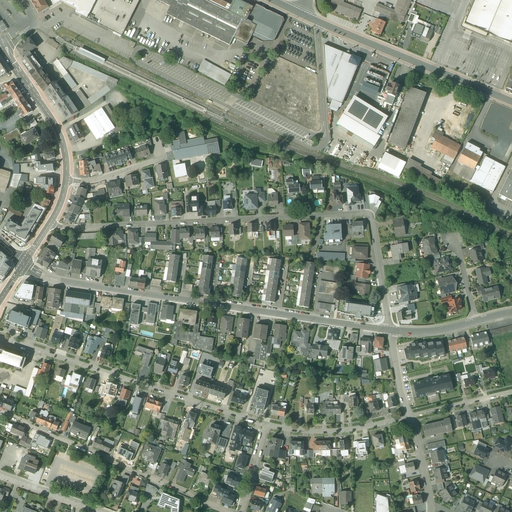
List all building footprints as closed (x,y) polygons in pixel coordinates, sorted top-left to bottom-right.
[(43,0),(30,0),(39,15),(49,9),(43,0)] [(43,0),(49,9),(63,0),(43,0)] [(138,0),(119,0),(116,9),(111,18),(75,0),(70,0),(69,2),(66,1),(64,0),(63,0),(66,4),(80,11),(78,15),(122,36),(138,0)] [(75,0),(111,18),(116,9),(119,0),(75,0)] [(254,7),(239,0),(234,0),(229,12),(203,0),(156,0),(170,7),(166,14),(229,46),(233,38),(242,20),(246,21),(246,22),(246,21),(253,8),(254,7)] [(340,3),(332,0),(329,8),(329,9),(357,20),(361,12),(340,3)] [(405,0),(401,0),(398,8),(402,9),(400,13),(405,15),(411,2),(405,0)] [(511,0),(474,0),(464,24),(511,43),(511,0)] [(400,13),(377,4),(374,11),(402,23),(405,15),(400,13)] [(281,19),(261,10),(258,11),(253,8),(246,21),(249,22),(249,21),(252,22),(251,24),(256,26),(252,35),(263,41),(271,40),(271,39),(274,41),(277,35),(283,23),(281,19)] [(411,13),(407,22),(413,24),(417,16),(411,13)] [(384,23),(376,19),(371,32),(379,35),(380,32),(381,32),(384,26),(383,26),(384,23)] [(246,21),(242,20),(233,38),(247,45),(252,35),(256,26),(251,24),(252,22),(249,21),(249,22),(246,21),(246,22),(246,21)] [(417,20),(411,35),(420,38),(422,34),(424,28),(426,24),(417,20)] [(433,31),(424,28),(422,34),(430,38),(433,31)] [(37,47),(30,38),(29,39),(26,41),(26,40),(19,46),(20,46),(16,49),(16,48),(16,49),(19,53),(22,56),(23,58),(24,57),(23,55),(28,51),(30,52),(32,50),(32,51),(36,47),(37,48),(37,47)] [(57,43),(52,40),(48,45),(53,48),(57,43)] [(348,51),(343,53),(323,45),(327,98),(342,104),(357,67),(349,63),(352,56),(350,55),(348,51)] [(104,64),(107,59),(81,48),(79,53),(104,64)] [(34,53),(31,55),(30,52),(28,51),(23,55),(24,57),(25,57),(26,59),(22,62),(30,72),(28,73),(32,77),(42,69),(38,63),(41,61),(34,53)] [(360,60),(352,56),(349,63),(357,67),(360,60)] [(73,61),(63,58),(58,61),(65,71),(70,66),(71,66),(73,61)] [(57,60),(53,63),(63,77),(68,74),(65,71),(58,61),(57,60)] [(226,85),(232,74),(203,60),(198,71),(226,85)] [(108,77),(73,61),(71,66),(70,66),(106,82),(108,77)] [(54,84),(42,69),(32,77),(43,92),(46,90),(54,84)] [(77,86),(68,74),(63,77),(72,90),(77,86)] [(118,81),(108,77),(106,82),(106,86),(110,91),(118,85),(116,84),(118,81)] [(54,84),(46,90),(54,102),(65,94),(56,82),(54,84)] [(378,97),(381,88),(365,82),(361,90),(378,97)] [(4,86),(3,86),(4,88),(7,92),(8,92),(8,91),(15,87),(13,83),(8,85),(7,84),(4,86)] [(399,87),(391,84),(391,86),(388,93),(387,95),(395,98),(399,87)] [(87,100),(91,105),(110,91),(106,86),(87,100)] [(19,92),(15,87),(8,91),(8,92),(10,95),(7,95),(5,96),(7,99),(19,92)] [(410,88),(389,144),(400,148),(422,92),(410,88)] [(87,100),(79,89),(74,92),(86,108),(91,105),(87,100)] [(23,98),(19,92),(7,99),(1,103),(3,106),(7,104),(13,100),(15,102),(23,98)] [(395,98),(387,95),(384,103),(392,106),(395,98)] [(26,103),(23,98),(15,102),(17,105),(16,105),(18,108),(26,103)] [(78,113),(69,99),(58,107),(67,120),(78,113)] [(385,121),(351,100),(343,114),(377,135),(385,121)] [(26,103),(18,108),(19,110),(18,111),(21,115),(22,114),(24,117),(32,112),(26,103)] [(106,115),(111,112),(107,105),(102,109),(106,115)] [(106,115),(102,109),(93,115),(104,131),(106,134),(113,130),(115,129),(106,115)] [(123,129),(111,112),(106,115),(115,129),(113,130),(116,134),(123,129)] [(377,135),(343,114),(337,124),(374,147),(380,137),(377,135)] [(93,115),(77,125),(79,128),(86,124),(95,136),(104,131),(93,115)] [(34,119),(27,123),(30,128),(37,124),(34,119)] [(483,121),(480,128),(501,138),(508,122),(503,119),(499,128),(483,121)] [(72,128),(68,129),(73,138),(74,137),(82,134),(79,128),(77,125),(72,128)] [(17,128),(1,137),(6,142),(20,134),(17,128)] [(34,129),(27,133),(26,132),(20,135),(25,145),(39,138),(36,133),(38,132),(36,129),(35,130),(34,129)] [(436,129),(431,138),(435,140),(437,136),(442,138),(444,134),(436,129)] [(104,131),(95,136),(97,140),(106,134),(104,131)] [(204,138),(186,141),(185,136),(184,132),(177,134),(179,141),(172,142),(173,146),(172,147),(175,161),(179,160),(201,156),(208,155),(206,145),(205,145),(204,141),(204,138)] [(82,134),(74,137),(77,142),(84,138),(82,134)] [(442,138),(437,136),(435,140),(433,145),(431,148),(444,155),(454,160),(460,147),(442,138)] [(217,139),(204,141),(205,145),(206,145),(208,155),(213,154),(213,156),(220,154),(217,139)] [(480,150),(467,143),(457,162),(467,167),(472,169),(472,170),(473,171),(474,170),(483,153),(482,153),(479,151),(480,150)] [(147,146),(136,149),(139,159),(150,155),(148,150),(147,146)] [(128,149),(124,151),(110,156),(110,155),(105,157),(107,163),(108,168),(116,165),(116,166),(125,163),(124,162),(132,160),(131,155),(128,149)] [(505,167),(485,157),(486,155),(483,153),(474,170),(475,171),(470,181),(477,185),(478,184),(483,187),(483,188),(492,193),(505,167)] [(44,154),(35,156),(36,159),(36,163),(40,162),(40,158),(45,157),(44,154)] [(399,162),(384,154),(380,162),(395,170),(399,162)] [(454,160),(444,155),(441,161),(450,166),(454,160)] [(431,173),(409,161),(404,170),(439,188),(442,181),(430,175),(431,173)] [(54,164),(40,165),(40,162),(36,163),(35,163),(36,171),(38,171),(38,172),(47,171),(47,173),(55,172),(54,164)] [(96,165),(88,168),(88,171),(93,170),(93,171),(98,170),(99,173),(102,172),(100,164),(96,165)] [(165,165),(156,167),(159,180),(168,179),(165,165)] [(180,166),(174,167),(176,178),(186,176),(184,165),(180,166)] [(472,169),(467,167),(462,177),(470,181),(475,171),(474,170),(473,171),(472,170),(472,169)] [(511,168),(499,195),(511,201),(511,168)] [(10,173),(0,169),(0,186),(6,188),(10,177),(10,173)] [(152,178),(151,178),(149,171),(142,172),(144,183),(145,188),(154,187),(152,178)] [(22,175),(13,174),(13,177),(10,187),(17,189),(22,175)] [(28,175),(22,174),(19,182),(27,183),(28,175)] [(136,175),(126,177),(127,183),(128,187),(138,185),(136,175)] [(55,179),(38,178),(38,184),(46,186),(55,187),(55,179)] [(119,181),(108,184),(110,194),(113,193),(114,196),(121,195),(121,193),(119,184),(119,181)] [(312,182),(310,183),(310,189),(313,189),(313,191),(317,191),(317,189),(322,189),(322,188),(322,182),(320,182),(312,182)] [(293,186),(288,186),(288,193),(293,193),(294,194),(297,194),(297,193),(300,192),(300,185),(293,186)] [(55,187),(46,186),(45,191),(45,193),(53,194),(55,187)] [(87,190),(79,188),(76,197),(83,199),(85,195),(87,190)] [(358,196),(357,188),(347,189),(349,206),(361,204),(360,198),(360,196),(358,196)] [(257,195),(257,202),(264,202),(264,193),(261,193),(260,190),(254,190),(254,195),(257,195)] [(276,194),(268,195),(268,206),(269,206),(270,207),(272,207),(273,206),(277,206),(277,205),(277,198),(277,195),(276,194)] [(257,195),(254,195),(245,196),(245,200),(241,200),(242,209),(246,209),(246,210),(258,209),(257,202),(257,195)] [(378,209),(383,200),(379,198),(374,195),(368,196),(369,205),(374,204),(376,205),(374,207),(378,209)] [(43,198),(42,198),(40,202),(32,198),(30,202),(34,204),(47,209),(50,201),(48,200),(49,199),(44,197),(43,198)] [(83,199),(76,197),(72,205),(80,208),(81,206),(83,199)] [(187,198),(187,213),(192,212),(192,211),(198,210),(198,217),(207,216),(207,207),(199,208),(198,197),(187,198)] [(332,198),(333,206),(342,205),(341,197),(335,197),(332,198)] [(163,201),(155,202),(155,208),(156,215),(165,215),(165,210),(163,210),(163,201)] [(231,201),(223,201),(223,210),(232,210),(231,201)] [(47,209),(34,204),(27,216),(39,223),(47,209)] [(128,206),(118,206),(118,209),(115,209),(116,216),(124,215),(124,217),(129,217),(128,204),(128,206)] [(80,208),(72,205),(68,212),(77,215),(80,210),(81,208),(80,208)] [(147,206),(136,207),(136,217),(141,216),(147,216),(147,211),(147,206)] [(180,206),(171,206),(171,209),(172,217),(181,217),(180,210),(180,206)] [(216,207),(207,207),(207,216),(216,215),(216,207)] [(77,215),(68,212),(64,221),(70,225),(71,222),(74,224),(76,220),(78,216),(77,215)] [(27,216),(21,226),(18,231),(27,237),(30,232),(32,233),(39,223),(27,216)] [(21,226),(8,219),(2,230),(26,244),(29,238),(27,237),(18,231),(21,226)] [(362,223),(352,224),(352,226),(353,232),(363,232),(362,223)] [(403,223),(394,224),(396,234),(404,233),(403,223)] [(309,224),(299,224),(299,235),(300,240),(301,240),(305,240),(305,237),(308,236),(308,232),(309,232),(309,224)] [(237,225),(229,225),(230,236),(237,235),(237,234),(237,228),(237,225)] [(293,226),(283,226),(284,236),(291,236),(293,236),(293,226)] [(327,230),(327,232),(327,234),(326,235),(325,234),(325,241),(342,241),(341,226),(327,226),(327,230)] [(215,228),(210,229),(211,238),(219,237),(220,237),(219,235),(219,227),(215,227),(215,228)] [(200,229),(195,229),(195,239),(200,238),(200,240),(204,240),(205,240),(204,236),(204,230),(200,230),(200,229)] [(180,231),(171,230),(171,241),(179,241),(180,241),(180,238),(180,231)] [(189,230),(180,230),(180,231),(180,238),(187,238),(189,238),(189,237),(189,230)] [(138,231),(129,231),(129,240),(133,240),(133,244),(138,244),(138,238),(138,231)] [(122,232),(108,233),(109,246),(117,246),(116,240),(122,240),(122,236),(122,232)] [(58,235),(55,233),(51,240),(56,244),(60,246),(65,240),(61,237),(62,236),(59,234),(58,235)] [(156,234),(145,234),(145,238),(145,242),(151,242),(150,249),(153,249),(153,247),(156,247),(156,242),(156,234)] [(423,248),(435,245),(433,238),(430,239),(422,241),(423,248)] [(171,241),(171,243),(167,243),(166,250),(175,250),(175,244),(178,244),(179,241),(171,241)] [(55,247),(49,243),(46,248),(51,252),(55,247)] [(406,243),(396,245),(397,247),(395,247),(395,246),(390,246),(391,252),(392,252),(393,259),(393,262),(399,261),(398,254),(408,253),(406,243)] [(435,245),(423,248),(425,256),(433,254),(437,253),(435,245)] [(46,248),(42,254),(48,258),(49,256),(51,257),(53,253),(51,252),(46,248)] [(367,249),(353,248),(352,256),(352,258),(355,258),(366,259),(367,249)] [(475,250),(469,251),(470,254),(471,254),(474,263),(481,261),(480,257),(482,256),(480,249),(475,250)] [(9,261),(0,252),(0,281),(2,282),(11,268),(6,263),(9,261)] [(42,254),(37,263),(47,269),(48,268),(52,261),(48,258),(42,254)] [(180,256),(171,255),(172,255),(171,260),(170,260),(169,262),(178,264),(179,261),(180,256)] [(213,257),(204,256),(205,256),(204,260),(203,260),(203,263),(212,264),(212,262),(213,262),(213,257)] [(440,259),(434,261),(436,271),(443,269),(443,271),(450,270),(447,258),(440,259)] [(94,260),(88,259),(88,265),(87,267),(86,276),(100,278),(102,261),(94,260)] [(247,260),(238,259),(239,259),(238,263),(237,263),(237,266),(245,267),(246,265),(247,260)] [(56,264),(52,261),(48,268),(50,269),(51,267),(54,269),(55,267),(56,264)] [(70,263),(57,261),(56,264),(55,267),(68,270),(69,267),(70,263)] [(78,261),(73,261),(73,265),(72,268),(71,273),(80,275),(80,273),(81,266),(77,265),(78,261)] [(315,264),(306,262),(306,263),(307,263),(306,267),(305,267),(305,270),(313,271),(314,268),(315,264)] [(364,265),(360,264),(360,265),(358,277),(358,278),(367,279),(368,274),(369,274),(370,270),(368,270),(369,266),(364,265)] [(484,268),(476,270),(479,285),(487,283),(486,276),(490,275),(489,269),(484,270),(484,268)] [(176,276),(169,274),(168,279),(167,278),(166,282),(175,283),(176,282),(175,282),(176,280),(177,276),(176,276)] [(135,278),(131,277),(130,281),(129,281),(129,284),(130,284),(130,287),(137,288),(138,280),(135,279),(135,278)] [(442,279),(438,280),(438,281),(439,288),(453,284),(453,283),(451,277),(442,279)] [(140,280),(138,280),(137,288),(144,289),(145,286),(146,286),(146,283),(145,283),(146,280),(142,279),(142,280),(140,280)] [(20,300),(34,302),(36,287),(37,286),(29,285),(29,284),(24,281),(13,298),(19,302),(20,300)] [(209,282),(201,281),(200,285),(199,285),(199,286),(199,288),(208,289),(208,287),(209,287),(209,282)] [(370,286),(361,284),(361,285),(355,284),(350,283),(349,289),(349,288),(360,290),(360,295),(359,295),(359,296),(369,297),(368,297),(370,286)] [(453,284),(439,288),(441,295),(445,294),(455,292),(453,286),(453,284)] [(415,285),(396,289),(397,291),(400,291),(401,295),(416,293),(415,285)] [(44,288),(36,287),(34,300),(42,301),(44,288)] [(497,287),(483,290),(483,287),(477,289),(478,295),(481,294),(483,302),(484,302),(487,302),(488,300),(498,298),(497,293),(498,293),(498,292),(497,287)] [(208,289),(199,288),(198,294),(209,296),(210,290),(208,289)] [(49,294),(47,307),(58,309),(59,301),(60,298),(59,298),(61,291),(50,289),(49,294)] [(242,291),(234,290),(233,294),(232,294),(232,297),(241,298),(241,297),(241,295),(242,291)] [(91,295),(66,291),(63,312),(77,314),(79,305),(84,306),(89,307),(90,307),(91,295)] [(398,300),(399,303),(417,300),(416,293),(401,295),(402,300),(398,300)] [(111,298),(101,296),(100,304),(100,307),(109,308),(111,298)] [(446,297),(439,298),(441,304),(451,301),(450,296),(446,297)] [(124,300),(113,298),(111,308),(122,309),(123,303),(124,300)] [(309,301),(301,300),(301,304),(300,304),(299,307),(308,308),(308,306),(309,306),(309,301)] [(339,300),(337,309),(337,312),(341,313),(344,314),(346,301),(339,300)] [(457,300),(453,301),(453,302),(448,303),(449,307),(447,307),(448,311),(449,310),(450,313),(457,312),(457,310),(462,309),(460,302),(457,300)] [(373,318),(375,306),(346,302),(346,301),(344,314),(355,316),(355,319),(361,319),(361,317),(373,318)] [(148,309),(140,308),(140,312),(147,313),(145,323),(154,324),(157,305),(148,303),(148,309)] [(141,305),(132,304),(130,323),(130,325),(137,326),(140,312),(140,308),(141,305)] [(168,306),(163,305),(161,319),(171,320),(172,315),(173,307),(173,308),(168,307),(168,306)] [(174,322),(171,345),(176,346),(176,341),(175,339),(176,339),(192,341),(193,333),(181,331),(182,324),(195,326),(196,319),(197,312),(179,309),(178,316),(177,323),(174,322)] [(41,312),(33,310),(30,318),(31,319),(29,325),(36,327),(36,326),(38,319),(41,312)] [(19,314),(11,311),(7,321),(28,329),(29,325),(31,319),(30,318),(23,316),(23,314),(19,313),(19,314)] [(408,311),(397,313),(398,321),(406,320),(411,319),(410,311),(408,312),(408,311)] [(60,312),(60,316),(63,317),(82,322),(84,315),(83,315),(77,314),(63,312),(60,312)] [(217,315),(209,314),(208,322),(215,323),(216,323),(216,322),(217,315)] [(57,316),(56,315),(48,340),(51,341),(55,330),(57,331),(58,329),(59,330),(63,317),(60,316),(57,316)] [(233,318),(223,317),(221,330),(226,330),(226,332),(231,332),(233,318)] [(249,321),(239,319),(236,337),(247,339),(249,321)] [(286,326),(274,324),(273,330),(275,330),(274,338),(281,339),(284,340),(286,326)] [(267,327),(255,325),(253,339),(258,339),(262,340),(265,340),(267,327)] [(43,330),(39,328),(36,337),(44,340),(45,336),(46,336),(47,333),(46,333),(47,331),(43,330)] [(51,341),(51,342),(59,345),(60,343),(61,344),(63,338),(62,337),(62,336),(56,334),(57,331),(55,330),(51,341)] [(301,333),(294,332),(293,341),(291,341),(291,345),(290,345),(290,346),(301,347),(301,352),(303,352),(302,355),(307,357),(310,348),(310,345),(307,344),(309,332),(304,331),(303,334),(301,334),(301,333)] [(338,332),(329,331),(328,339),(331,340),(336,341),(338,332)] [(487,335),(487,332),(481,334),(484,345),(489,344),(489,341),(487,335)] [(194,333),(193,333),(192,341),(193,343),(193,344),(193,345),(194,347),(195,348),(196,348),(212,352),(214,339),(199,337),(200,334),(200,333),(198,333),(197,334),(194,333)] [(484,345),(481,334),(476,335),(478,347),(484,345)] [(478,347),(476,335),(470,336),(471,339),(472,345),(473,348),(478,347)] [(94,338),(90,336),(89,340),(85,352),(92,354),(92,355),(94,349),(96,350),(98,345),(97,345),(99,339),(95,337),(94,338)] [(71,337),(70,342),(69,342),(68,344),(69,345),(68,347),(72,349),(76,339),(71,337)] [(383,339),(374,338),(374,340),(374,344),(374,348),(382,348),(383,339)] [(465,340),(464,338),(459,339),(461,351),(467,349),(466,347),(465,340)] [(255,358),(247,357),(246,364),(254,366),(255,360),(265,361),(266,353),(267,346),(262,345),(262,340),(258,339),(255,358)] [(371,340),(360,339),(360,344),(366,345),(365,353),(370,354),(371,344),(371,340)] [(461,351),(459,339),(453,340),(456,352),(461,351)] [(456,352),(453,340),(448,342),(448,344),(450,351),(450,353),(456,352)] [(425,343),(418,345),(417,343),(409,345),(410,348),(412,357),(413,359),(420,357),(421,358),(429,356),(429,358),(437,356),(437,357),(445,356),(442,342),(434,344),(433,342),(426,344),(425,343)] [(153,351),(137,346),(135,351),(141,353),(142,353),(143,354),(144,355),(141,365),(147,367),(151,356),(153,351)] [(318,346),(313,346),(313,348),(312,355),(326,357),(327,348),(322,347),(322,348),(318,347),(318,346)] [(104,348),(104,347),(103,349),(101,357),(102,358),(101,358),(106,360),(106,359),(107,359),(108,356),(110,356),(111,352),(110,352),(111,350),(104,348)] [(349,348),(347,348),(342,347),(341,355),(340,355),(338,362),(344,362),(344,360),(352,361),(354,348),(349,348)] [(25,359),(0,350),(0,362),(22,370),(25,359)] [(164,360),(157,358),(155,364),(155,370),(158,370),(158,373),(162,373),(165,362),(166,361),(164,360)] [(379,360),(373,361),(376,373),(378,372),(378,373),(380,372),(388,371),(385,358),(379,360)] [(179,365),(171,362),(169,367),(168,370),(173,371),(172,373),(177,374),(178,368),(179,365)] [(50,366),(44,364),(41,371),(41,372),(44,373),(48,374),(50,366)] [(211,379),(214,368),(202,364),(198,375),(211,379)] [(39,369),(34,368),(30,382),(34,383),(35,381),(37,376),(39,370),(39,369)] [(66,371),(58,368),(57,372),(55,379),(62,381),(63,380),(66,371)] [(492,369),(483,372),(485,379),(489,378),(494,377),(492,369)] [(74,374),(73,374),(72,377),(69,387),(77,390),(80,382),(81,379),(82,376),(77,375),(74,374)] [(449,375),(438,378),(438,377),(433,378),(434,379),(429,380),(429,379),(424,380),(425,381),(413,384),(414,386),(416,396),(417,398),(428,396),(428,397),(436,395),(435,394),(441,393),(442,394),(445,393),(445,392),(453,390),(449,375)] [(184,376),(182,376),(179,384),(187,387),(188,383),(189,384),(190,381),(189,381),(190,378),(184,376)] [(472,378),(463,380),(465,388),(474,386),(472,378)] [(96,381),(90,379),(88,384),(86,384),(85,388),(86,388),(85,391),(90,393),(91,390),(93,390),(96,381)] [(212,385),(197,381),(194,389),(209,394),(212,385)] [(116,387),(107,385),(104,394),(108,395),(112,396),(114,397),(115,392),(114,392),(116,387)] [(227,390),(212,385),(209,394),(224,399),(227,390)] [(131,392),(123,389),(120,397),(120,399),(127,401),(131,392)] [(268,392),(257,389),(253,403),(256,404),(255,408),(263,410),(268,397),(267,396),(268,392)] [(235,392),(233,396),(232,396),(231,398),(232,399),(231,401),(237,403),(240,395),(238,395),(238,393),(237,393),(235,392)] [(246,396),(242,394),(242,396),(240,395),(237,403),(243,405),(244,403),(245,403),(246,400),(245,400),(246,396)] [(140,405),(142,399),(135,397),(135,399),(133,404),(130,414),(137,416),(140,405)] [(349,398),(348,398),(349,403),(349,407),(357,407),(357,404),(357,401),(357,398),(349,398)] [(388,400),(387,400),(389,409),(396,407),(394,398),(388,400)] [(155,402),(148,399),(146,407),(152,409),(155,402)] [(9,401),(6,400),(3,408),(11,411),(12,409),(14,404),(14,403),(8,402),(9,401)] [(162,404),(155,402),(152,409),(155,410),(154,412),(154,414),(157,415),(158,413),(159,413),(162,404)] [(326,403),(322,403),(322,410),(326,410),(326,406),(333,406),(333,402),(329,402),(326,402),(326,403)] [(284,417),(287,404),(281,403),(280,408),(279,408),(278,416),(284,417)] [(499,407),(490,409),(492,418),(494,425),(503,422),(499,407)] [(34,411),(30,420),(36,422),(39,415),(36,413),(37,412),(34,411)] [(483,411),(477,413),(478,420),(482,419),(485,419),(484,414),(483,411)] [(186,420),(185,423),(188,424),(187,428),(191,429),(196,415),(188,412),(186,420)] [(477,413),(470,414),(470,415),(469,416),(470,419),(471,419),(472,422),(475,421),(478,420),(477,413)] [(39,415),(36,422),(42,425),(43,425),(46,418),(46,416),(43,415),(43,416),(39,415)] [(464,415),(456,417),(457,421),(455,421),(457,427),(458,427),(466,425),(464,415)] [(53,420),(46,418),(43,425),(42,425),(47,427),(49,428),(53,420)] [(171,421),(165,418),(164,421),(163,423),(165,424),(162,431),(167,433),(171,421)] [(444,422),(425,426),(422,427),(423,432),(425,431),(426,436),(447,431),(448,433),(452,432),(449,419),(443,420),(444,422)] [(482,419),(478,420),(480,426),(480,428),(489,426),(489,422),(486,422),(486,423),(483,423),(482,419)] [(56,420),(54,421),(53,420),(49,428),(56,431),(57,427),(58,428),(58,427),(58,426),(59,423),(57,422),(56,420)] [(179,423),(171,420),(171,421),(167,433),(166,437),(168,437),(173,439),(177,428),(179,429),(180,426),(178,425),(179,423)] [(66,421),(61,430),(65,432),(69,422),(66,421)] [(82,426),(74,422),(73,424),(70,432),(71,431),(74,433),(78,435),(77,435),(78,436),(79,435),(86,439),(86,440),(90,431),(91,429),(86,427),(82,426),(83,425),(82,425),(82,426)] [(215,425),(212,424),(211,427),(210,426),(209,428),(211,428),(210,432),(219,435),(221,427),(219,427),(219,425),(215,424),(215,425)] [(26,429),(19,426),(19,427),(14,425),(13,425),(11,431),(10,432),(22,437),(23,437),(26,429)] [(240,428),(236,427),(231,440),(232,440),(230,448),(231,448),(230,450),(234,452),(235,450),(238,451),(242,440),(245,430),(240,429),(240,428)] [(254,433),(245,430),(242,440),(245,441),(245,442),(251,444),(254,433)] [(219,435),(210,432),(209,435),(206,435),(204,440),(207,440),(207,441),(216,444),(219,435)] [(381,435),(372,437),(374,447),(383,445),(383,444),(384,443),(383,439),(382,439),(381,435)] [(406,435),(396,437),(396,440),(399,439),(400,444),(408,442),(406,435)] [(22,437),(19,444),(24,447),(27,440),(27,438),(23,437),(22,437)] [(39,437),(35,444),(47,449),(50,442),(39,437)] [(504,442),(498,440),(497,440),(494,446),(508,452),(510,447),(511,442),(511,440),(506,438),(504,442)] [(104,442),(96,439),(96,441),(94,440),(93,441),(93,442),(95,443),(93,446),(101,450),(104,442)] [(114,443),(105,439),(104,442),(101,450),(109,453),(112,446),(113,446),(114,443)] [(27,440),(24,447),(29,449),(32,442),(27,440)] [(132,441),(130,446),(137,449),(139,445),(132,441)] [(347,441),(340,442),(340,450),(340,451),(341,451),(348,450),(347,441)] [(444,441),(427,445),(428,450),(437,449),(445,447),(444,441)] [(274,450),(270,449),(271,443),(269,442),(268,449),(266,455),(273,457),(273,455),(274,450)] [(296,443),(289,442),(289,444),(288,444),(287,448),(289,448),(289,450),(292,450),(296,450),(296,443)] [(321,442),(313,442),(313,446),(312,446),(312,448),(313,448),(313,451),(322,451),(321,442)] [(330,442),(321,442),(322,451),(330,450),(330,442)] [(361,457),(367,456),(366,447),(366,442),(362,442),(356,443),(357,449),(356,449),(357,454),(360,454),(361,457)] [(408,442),(400,444),(401,449),(402,451),(409,449),(408,442)] [(118,453),(123,455),(125,450),(126,448),(120,445),(117,452),(118,453)] [(156,449),(147,445),(143,454),(151,458),(149,461),(150,462),(154,464),(159,452),(155,451),(156,449)] [(485,449),(478,446),(476,450),(475,451),(474,453),(474,454),(483,459),(485,455),(486,455),(487,455),(488,453),(487,452),(487,450),(485,449)] [(123,455),(118,453),(117,454),(126,459),(126,460),(130,462),(131,461),(132,461),(136,452),(128,449),(127,451),(125,450),(123,455)] [(286,452),(279,450),(279,451),(277,450),(276,455),(273,455),(273,457),(286,459),(286,452)] [(437,452),(430,453),(431,459),(443,456),(441,451),(437,452)] [(26,455),(25,459),(23,458),(20,464),(22,465),(20,470),(25,472),(25,471),(34,474),(34,473),(35,473),(37,468),(36,468),(38,462),(34,460),(35,458),(26,455)] [(240,455),(236,467),(239,468),(242,469),(244,469),(248,457),(245,456),(240,455)] [(443,456),(431,459),(433,464),(440,463),(444,462),(443,456)] [(405,465),(407,473),(415,471),(413,463),(405,465)] [(162,464),(159,472),(166,475),(169,467),(166,466),(162,464)] [(183,466),(182,465),(181,469),(176,480),(183,482),(187,473),(192,476),(194,471),(183,466)] [(488,472),(475,466),(470,477),(483,482),(488,472)] [(439,469),(433,471),(434,476),(446,473),(445,468),(439,469)] [(263,470),(262,470),(262,472),(261,474),(273,479),(274,474),(269,472),(263,470)] [(493,477),(491,482),(496,484),(501,473),(496,471),(493,477)] [(205,474),(201,472),(195,485),(200,487),(201,484),(208,487),(212,477),(205,474)] [(446,473),(434,476),(436,482),(443,480),(447,479),(446,473)] [(507,476),(501,473),(496,484),(502,487),(505,480),(507,476)] [(273,479),(261,474),(260,477),(259,479),(271,483),(273,479)] [(130,477),(124,475),(121,481),(127,484),(130,477)] [(241,479),(233,477),(233,478),(231,484),(231,485),(239,488),(241,479)] [(322,479),(312,479),(312,493),(317,493),(317,492),(322,492),(322,479)] [(333,479),(322,479),(322,492),(322,495),(334,495),(334,484),(334,479),(333,479)] [(125,484),(114,480),(112,485),(113,485),(112,488),(111,488),(109,493),(115,496),(114,497),(115,497),(116,496),(120,498),(125,484)] [(148,482),(142,480),(140,486),(146,488),(147,485),(148,483),(148,482)] [(417,482),(409,484),(411,491),(411,492),(412,492),(420,490),(417,482)] [(154,488),(147,485),(146,488),(145,491),(149,493),(154,488)] [(225,491),(221,489),(221,488),(216,485),(212,494),(223,499),(221,502),(231,506),(235,497),(232,496),(229,494),(230,493),(225,491)] [(450,486),(440,493),(440,494),(440,496),(442,496),(443,498),(453,491),(450,486)] [(235,490),(227,487),(225,491),(230,493),(229,494),(232,496),(235,490)] [(266,490),(256,487),(254,495),(264,498),(266,493),(265,492),(266,490)] [(154,488),(149,493),(152,496),(158,491),(154,488)] [(130,490),(129,490),(126,498),(133,501),(133,500),(138,501),(140,494),(137,493),(130,490)] [(453,491),(443,498),(444,499),(444,501),(445,502),(446,502),(446,503),(457,496),(453,491)] [(341,492),(340,492),(340,496),(340,505),(351,505),(351,492),(341,492)] [(169,496),(162,493),(157,506),(165,509),(166,506),(172,508),(171,511),(179,511),(180,505),(182,505),(182,501),(179,500),(169,496)] [(389,511),(388,500),(388,499),(385,498),(377,495),(375,498),(375,502),(375,511),(389,511)] [(417,495),(412,496),(412,498),(414,506),(423,504),(421,496),(417,497),(417,495)] [(470,500),(465,498),(460,509),(465,511),(470,500)] [(475,503),(470,500),(465,511),(466,511),(470,511),(472,508),(475,503)] [(261,504),(252,501),(250,509),(259,511),(261,504)] [(280,504),(272,501),(267,511),(269,511),(278,511),(280,504)] [(313,504),(307,502),(304,508),(311,510),(313,504)] [(484,511),(488,504),(483,502),(483,503),(479,511),(478,511),(484,511)]
